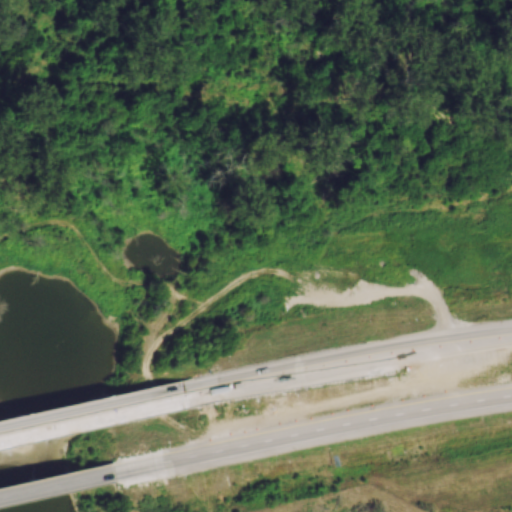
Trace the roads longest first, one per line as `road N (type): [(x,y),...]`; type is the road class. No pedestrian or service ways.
road 1 (motorway): [(111,473),(511,395)]
road 2 (motorway): [(511,334),(182,396)]
road 3 (motorway): [(182,396),(0,434)]
